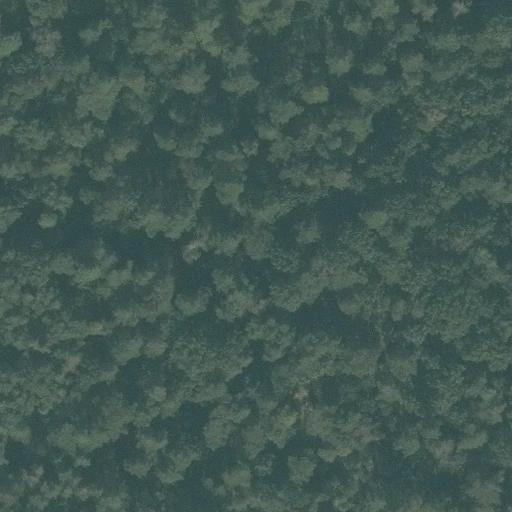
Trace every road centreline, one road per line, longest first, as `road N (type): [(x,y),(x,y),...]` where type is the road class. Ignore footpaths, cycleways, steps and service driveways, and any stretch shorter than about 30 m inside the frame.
road 1 (track): [(456,511),(417,150),(419,69),(431,49),(511,7)]
road 2 (track): [(0,499),(417,150)]
